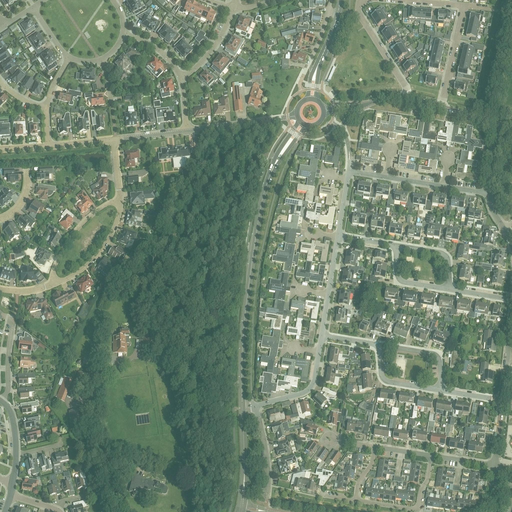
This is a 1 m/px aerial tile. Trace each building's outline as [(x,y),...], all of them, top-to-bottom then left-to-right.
[(139,2),(129,8),(133,13),(138,11),(139,13),(145,10),(146,9),(145,6),(142,7),(139,2)] [(190,13),(194,4),(190,3),(188,2),(185,9),(181,7),(178,12),(183,14),(183,13),(185,14),(186,11),(190,13)] [(197,6),(194,4),(190,13),(195,15),(199,7),(197,6)] [(195,15),(194,18),(200,20),(201,18),(205,9),(199,7),(195,15)] [(382,10),(380,7),(375,11),(377,14),(371,17),(373,19),(372,19),(374,22),(386,15),(385,15),(382,10)] [(151,20),(152,18),(149,16),(152,11),(149,9),(147,12),(137,17),(143,21),(141,25),(140,26),(146,29),(151,20)] [(207,10),(205,9),(201,18),(206,20),(210,12),(207,10)] [(300,11),(293,13),(292,12),(290,13),(291,19),(302,16),(300,11)] [(426,11),(426,20),(431,21),(431,23),(435,24),(435,17),(432,17),(432,12),(426,11)] [(214,13),(210,12),(206,20),(209,22),(208,24),(211,25),(216,14),(213,13),(214,13)] [(439,12),(438,17),(435,17),(435,24),(438,24),(438,21),(444,22),(445,12),(445,13),(439,12)] [(309,15),(308,18),(304,17),(303,23),(309,24),(309,22),(311,22),(311,25),(315,25),(316,23),(320,24),(321,16),(312,15),(312,16),(309,15)] [(376,26),(376,25),(378,27),(383,24),(385,26),(390,23),(394,20),(392,17),(388,19),(386,15),(374,22),(376,26)] [(482,23),(483,17),(471,15),(470,21),(480,23),(482,23)] [(240,18),(238,24),(250,28),(253,19),(247,17),(246,20),(241,18),(240,18)] [(161,23),(152,18),(151,20),(146,29),(152,32),(155,27),(157,29),(161,23)] [(25,24),(23,21),(18,25),(23,31),(22,31),(26,36),(31,33),(29,30),(34,27),(33,26),(34,25),(32,23),(30,21),(29,21),(28,21),(25,23),(26,23),(25,24)] [(164,40),(172,30),(165,24),(160,29),(163,31),(159,35),(159,36),(164,40)] [(250,28),(238,24),(235,30),(236,30),(241,32),(240,35),(246,37),(245,38),(250,40),(251,36),(247,34),(250,28)] [(302,33),(302,30),(308,31),(309,25),(303,24),(303,27),(298,26),(296,32),(302,33)] [(393,27),(391,24),(385,27),(387,30),(382,33),(383,35),(382,36),(384,39),(396,32),(393,27)] [(282,37),(290,35),(296,33),(294,28),(281,32),(282,37)] [(172,30),(164,40),(169,44),(170,44),(169,43),(173,39),(175,41),(180,36),(172,30)] [(476,42),(477,39),(478,33),(468,31),(466,37),(472,38),(471,41),(476,42)] [(394,40),(395,43),(401,39),(399,36),(396,32),(384,39),(386,42),(387,42),(388,44),(394,40)] [(204,37),(198,33),(197,36),(198,37),(195,40),(199,44),(203,40),(202,40),(204,37)] [(31,47),(42,40),(38,34),(33,37),(32,35),(26,39),(31,47)] [(300,48),(302,43),(303,43),(304,41),(312,43),(314,36),(307,34),(304,34),(304,35),(300,34),(299,39),(297,38),(297,41),(294,40),(292,46),(289,45),(287,50),(285,50),(285,53),(299,50),(300,48)] [(232,37),(228,43),(239,49),(244,41),(238,37),(237,40),(232,37)] [(443,49),(445,43),(438,42),(439,39),(432,37),(431,41),(433,41),(432,47),(443,49)] [(180,54),(189,45),(184,41),(185,40),(183,38),(177,43),(179,45),(175,49),(180,54)] [(271,40),(268,41),(267,41),(267,47),(270,47),(277,44),(276,39),(271,40)] [(45,45),(42,40),(31,47),(37,55),(43,51),(41,48),(45,45)] [(393,53),(395,56),(406,48),(404,45),(406,44),(404,40),(402,42),(401,41),(396,44),(398,47),(392,50),(394,52),(393,53)] [(239,49),(228,43),(225,48),(225,49),(226,49),(230,51),(229,54),(234,57),(239,49)] [(189,45),(180,54),(184,59),(192,52),(193,50),(189,45)] [(463,52),(473,55),(475,49),(464,47),(463,52)] [(406,48),(395,56),(397,59),(398,58),(399,60),(404,57),(406,60),(411,56),(406,48)] [(126,57),(123,54),(119,58),(120,58),(118,60),(119,61),(115,64),(122,72),(123,74),(120,75),(121,79),(127,77),(126,73),(125,73),(124,70),(129,66),(131,64),(130,62),(134,58),(138,61),(141,55),(130,49),(127,55),(128,55),(126,57)] [(10,56),(6,50),(2,53),(0,54),(0,62),(6,59),(8,63),(11,60),(13,59),(11,56),(10,56)] [(43,51),(37,55),(35,56),(37,59),(39,58),(42,63),(53,56),(49,51),(45,54),(43,51)] [(307,56),(299,53),(295,51),(291,60),(296,62),(297,60),(304,63),(307,56)] [(220,55),(216,60),(226,68),(230,63),(231,64),(233,61),(227,56),(225,59),(221,55),(220,55)] [(53,56),(42,63),(48,72),(54,68),(52,65),(56,62),(57,62),(53,56)] [(156,79),(163,72),(159,69),(162,66),(160,64),(160,63),(158,61),(158,62),(154,58),(148,65),(153,70),(150,72),(156,79)] [(11,60),(8,63),(2,66),(3,69),(5,73),(12,68),(14,71),(19,67),(17,65),(15,66),(11,60)] [(226,68),(216,60),(212,65),(213,65),(217,69),(215,71),(220,76),(226,68)] [(409,62),(405,65),(406,65),(403,67),(404,68),(403,69),(406,72),(407,73),(412,70),(415,73),(418,71),(419,68),(418,66),(417,66),(414,60),(409,63),(409,62)] [(429,62),(428,68),(439,71),(440,65),(429,63),(429,62)] [(19,67),(14,71),(17,74),(12,80),(15,83),(15,82),(17,84),(22,79),(24,77),(19,72),(21,70),(19,67)] [(474,77),(468,76),(469,71),(470,71),(459,68),(458,74),(463,75),(462,79),(473,81),(474,77)] [(94,71),(90,71),(90,72),(82,72),(82,75),(80,75),(79,80),(81,80),(81,81),(85,81),(85,83),(89,83),(89,81),(95,82),(95,78),(94,78),(94,71)] [(215,82),(217,80),(212,74),(209,76),(205,72),(205,73),(204,72),(202,75),(200,77),(201,78),(200,79),(203,81),(209,86),(214,81),(215,82)] [(438,81),(437,81),(437,79),(431,78),(432,74),(426,72),(425,77),(423,83),(429,84),(428,86),(432,86),(433,85),(436,86),(436,85),(437,85),(438,81)] [(24,77),(22,79),(26,81),(21,88),(25,90),(25,89),(28,91),(31,85),(34,81),(28,78),(29,76),(26,74),(24,77)] [(34,81),(31,85),(35,87),(32,94),(36,96),(36,95),(39,96),(40,93),(41,94),(42,90),(42,89),(43,86),(36,84),(38,81),(35,80),(34,81)] [(163,90),(160,90),(162,99),(171,97),(169,92),(173,91),(173,88),(172,85),(171,80),(162,82),(163,90)] [(454,84),(454,88),(454,89),(454,90),(457,91),(457,92),(461,93),(461,92),(466,93),(468,86),(469,82),(463,81),(462,84),(456,83),(455,84),(454,84)] [(242,102),(240,102),(239,87),(233,88),(234,102),(235,112),(243,111),(242,102)] [(260,100),(262,93),(256,91),(256,89),(253,88),(250,95),(251,95),(251,96),(253,97),(260,100)] [(73,102),(70,102),(71,95),(68,94),(68,93),(64,93),(60,92),(60,96),(58,96),(58,100),(62,101),(62,102),(65,102),(69,102),(68,106),(73,106),(73,102)] [(0,106),(8,99),(5,96),(4,97),(2,94),(0,95),(0,106)] [(92,94),(84,95),(85,99),(91,98),(92,106),(104,105),(104,101),(102,101),(102,97),(98,97),(94,97),(94,98),(93,98),(92,94)] [(253,97),(251,96),(248,104),(257,108),(258,105),(260,105),(261,102),(260,101),(260,100),(253,97)] [(220,99),(221,105),(213,106),(214,115),(222,114),(222,112),(229,111),(227,98),(220,99)] [(209,101),(202,102),(203,108),(195,108),(195,110),(194,110),(194,115),(196,115),(196,117),(207,116),(207,114),(210,113),(209,101)] [(145,112),(141,113),(142,121),(141,121),(142,126),(145,126),(145,124),(150,124),(150,121),(153,120),(153,115),(152,109),(145,110),(145,112)] [(157,119),(164,118),(164,122),(167,122),(167,123),(170,122),(170,121),(175,121),(174,111),(167,112),(166,109),(155,110),(157,119)] [(128,111),(128,114),(125,115),(126,127),(136,125),(136,123),(139,123),(138,118),(136,118),(135,114),(134,114),(134,110),(128,111)] [(93,111),(91,111),(92,125),(96,124),(97,131),(100,131),(100,130),(104,129),(103,127),(104,127),(104,123),(103,123),(102,119),(97,120),(97,116),(93,111)] [(380,132),(381,124),(383,112),(376,111),(375,114),(377,115),(375,124),(367,123),(366,126),(366,130),(370,131),(370,134),(369,133),(369,137),(373,137),(375,138),(375,134),(374,134),(374,131),(379,132),(380,132)] [(83,121),(78,122),(79,132),(83,132),(83,133),(86,132),(86,126),(89,125),(88,112),(85,112),(83,118),(83,121)] [(389,126),(381,124),(380,132),(389,133),(388,139),(392,139),(396,115),(389,113),(388,116),(390,116),(389,126)] [(71,127),(69,114),(65,114),(63,120),(64,123),(59,124),(59,128),(58,128),(59,132),(60,134),(63,133),(63,135),(67,134),(66,127),(71,127)] [(396,115),(392,139),(396,140),(397,135),(398,135),(407,136),(408,129),(400,127),(402,118),(401,118),(401,115),(396,115)] [(421,144),(425,122),(419,121),(419,122),(418,131),(409,130),(410,130),(409,129),(409,133),(408,133),(408,134),(408,135),(408,137),(408,136),(417,138),(416,140),(415,140),(415,143),(421,144)] [(15,132),(15,137),(21,137),(21,136),(22,136),(22,132),(26,132),(25,122),(18,123),(18,127),(15,127),(16,132),(15,132)] [(425,122),(421,144),(427,145),(427,142),(425,142),(426,138),(427,138),(427,139),(435,141),(436,138),(437,138),(437,137),(436,137),(437,134),(436,134),(428,133),(430,123),(425,122)] [(0,136),(3,136),(3,138),(11,138),(11,133),(9,133),(9,129),(2,130),(1,124),(0,123),(0,136)] [(40,132),(40,123),(33,124),(33,126),(30,126),(30,135),(31,135),(31,136),(35,136),(35,135),(37,135),(37,132),(40,132)] [(450,147),(454,126),(454,124),(446,123),(446,127),(448,127),(447,135),(438,134),(438,133),(437,140),(447,142),(446,146),(450,147)] [(454,126),(450,147),(454,147),(454,143),(464,145),(465,138),(458,137),(459,127),(454,126)] [(465,138),(464,145),(464,146),(469,147),(469,149),(468,149),(467,152),(469,153),(473,153),(474,150),(473,150),(473,148),(482,149),(483,142),(471,140),(473,127),(467,126),(465,138)] [(375,138),(373,137),(371,145),(362,144),(361,147),(358,146),(358,149),(372,152),(372,151),(379,152),(379,153),(381,153),(382,149),(378,149),(380,138),(375,138)] [(419,159),(420,153),(410,151),(411,143),(404,142),(402,152),(398,152),(398,156),(400,156),(400,155),(407,157),(419,159)] [(311,159),(318,161),(318,160),(319,161),(321,147),(318,147),(319,145),(315,145),(315,146),(314,146),(313,154),(300,152),(300,153),(299,157),(311,159)] [(429,154),(420,153),(419,159),(430,161),(430,160),(437,161),(437,162),(439,162),(440,158),(436,158),(438,148),(430,146),(429,154)] [(161,154),(158,154),(159,161),(170,159),(170,158),(175,157),(176,168),(187,167),(190,162),(189,157),(190,157),(189,148),(182,149),(182,147),(176,147),(176,149),(167,151),(167,149),(161,149),(161,154)] [(325,156),(325,158),(324,163),(334,165),(334,168),(338,169),(341,148),(335,147),(333,157),(325,156)] [(125,160),(126,168),(135,167),(134,159),(139,158),(138,151),(126,152),(127,160),(125,160)] [(372,151),(372,152),(371,159),(357,156),(356,161),(361,161),(360,163),(381,167),(382,163),(378,162),(379,153),(379,152),(372,151)] [(469,153),(467,152),(462,151),(460,161),(457,161),(456,165),(458,165),(465,166),(477,168),(478,162),(468,161),(469,153)] [(400,155),(400,156),(398,165),(394,165),(394,169),(415,172),(415,166),(406,164),(407,157),(400,155)] [(299,167),(299,171),(320,175),(320,171),(317,170),(318,161),(311,159),(309,167),(300,166),(299,167)] [(430,160),(430,161),(429,168),(419,166),(418,173),(439,176),(440,172),(436,171),(437,162),(437,161),(430,160)] [(458,165),(456,175),(452,174),(452,178),(476,182),(477,176),(464,174),(465,166),(458,165)] [(52,168),(39,169),(40,173),(37,173),(37,181),(49,180),(48,175),(52,174),(52,168)] [(18,182),(18,173),(13,174),(13,173),(12,170),(4,171),(4,176),(6,176),(6,178),(7,179),(8,179),(8,182),(12,182),(12,183),(13,184),(14,184),(15,183),(15,182),(18,182)] [(127,181),(128,181),(128,184),(138,183),(138,178),(143,177),(148,174),(148,170),(132,172),(133,176),(126,177),(127,181)] [(320,175),(299,171),(298,177),(308,179),(306,186),(314,187),(315,178),(319,178),(320,175)] [(104,198),(107,197),(104,192),(107,191),(107,183),(105,182),(105,179),(98,178),(98,183),(100,183),(99,187),(97,188),(98,190),(94,192),(93,193),(93,194),(93,195),(94,196),(95,196),(96,196),(99,200),(104,197),(104,198)] [(365,184),(364,193),(363,197),(370,198),(373,198),(374,192),(371,191),(372,185),(365,184)] [(36,195),(41,195),(40,200),(47,201),(48,192),(55,193),(56,187),(39,185),(39,188),(37,188),(36,195)] [(314,187),(306,186),(298,185),(297,191),(306,192),(305,200),(312,201),(315,187),(314,187)] [(325,205),(331,206),(333,196),(337,197),(338,190),(334,189),(335,185),(331,185),(330,189),(320,187),(319,194),(327,196),(325,205)] [(377,192),(374,192),(373,198),(376,199),(376,195),(383,196),(384,187),(378,186),(377,192)] [(13,196),(8,189),(3,193),(5,195),(0,198),(0,204),(2,207),(12,200),(10,198),(13,196)] [(140,190),(133,191),(133,194),(130,194),(131,198),(129,198),(130,206),(136,206),(136,207),(145,206),(144,199),(144,197),(149,197),(149,199),(154,198),(154,196),(154,191),(140,192),(140,190)] [(395,199),(392,199),(391,205),(394,206),(395,202),(401,203),(402,193),(402,192),(399,191),(398,192),(398,193),(396,192),(395,199)] [(82,202),(76,207),(81,214),(85,211),(85,212),(88,210),(87,209),(93,204),(82,192),(77,196),(82,202)] [(402,193),(401,203),(407,204),(406,208),(409,208),(411,202),(408,201),(408,194),(402,193)] [(413,202),(411,202),(409,208),(413,209),(413,205),(419,206),(421,196),(415,195),(413,202)] [(427,197),(421,196),(419,206),(425,207),(425,211),(428,211),(429,205),(426,204),(427,197)] [(447,197),(440,196),(439,205),(445,206),(444,210),(447,211),(448,204),(445,204),(447,197)] [(447,211),(446,218),(449,219),(451,211),(451,207),(457,208),(459,199),(452,198),(451,205),(448,204),(447,211)] [(305,202),(303,201),(285,199),(284,204),(294,206),(293,214),(300,215),(302,205),(304,205),(304,208),(307,208),(308,202),(305,202)] [(42,211),(45,207),(35,201),(33,204),(32,203),(27,211),(33,214),(33,213),(36,215),(39,210),(42,211)] [(314,225),(317,225),(318,225),(319,224),(320,216),(322,205),(318,204),(316,204),(314,213),(306,212),(305,219),(315,221),(314,225)] [(359,225),(360,214),(362,206),(355,205),(355,208),(357,208),(356,215),(354,215),(352,224),(359,225)] [(324,217),(320,216),(319,224),(328,225),(328,229),(332,230),(335,209),(329,208),(328,215),(327,215),(327,217),(324,216),(324,217)] [(67,229),(71,224),(70,223),(73,220),(72,219),(74,216),(66,210),(62,215),(65,218),(60,223),(62,225),(62,226),(63,227),(64,227),(64,228),(67,229)] [(466,216),(465,223),(464,227),(467,227),(469,220),(474,221),(476,211),(469,210),(468,216),(466,216)] [(126,224),(129,225),(128,226),(132,227),(133,226),(135,226),(141,227),(141,226),(142,225),(141,224),(142,223),(136,222),(137,218),(141,219),(142,213),(132,211),(132,214),(128,213),(126,224)] [(476,211),(474,221),(477,221),(477,225),(482,226),(483,219),(484,219),(483,217),(485,216),(484,215),(484,214),(482,214),(482,212),(476,211)] [(366,215),(360,214),(359,225),(365,226),(366,220),(369,220),(370,214),(370,213),(367,212),(367,213),(366,215)] [(370,214),(369,220),(372,221),(371,227),(377,228),(379,219),(373,218),(374,212),(372,212),(372,214),(370,214)] [(280,227),(301,231),(301,227),(297,226),(299,216),(292,215),(291,223),(281,221),(280,225),(277,225),(277,227),(280,227)] [(35,223),(27,216),(25,219),(22,216),(17,222),(20,224),(19,225),(19,226),(21,228),(22,228),(22,227),(25,229),(27,227),(28,227),(29,227),(30,226),(31,227),(35,223)] [(379,219),(377,228),(379,229),(379,230),(383,231),(385,223),(388,223),(389,217),(385,216),(385,217),(383,216),(382,217),(379,217),(379,219)] [(407,222),(407,224),(406,230),(408,231),(407,237),(408,237),(407,239),(411,240),(412,238),(414,238),(416,229),(415,229),(416,227),(412,226),(412,224),(410,224),(410,222),(407,222)] [(7,229),(3,231),(3,232),(4,231),(8,237),(7,237),(8,237),(9,238),(12,236),(14,239),(19,236),(19,237),(22,235),(19,231),(18,231),(13,223),(6,228),(7,229)] [(395,235),(397,226),(397,223),(396,223),(394,223),(393,224),(393,225),(390,225),(389,234),(395,235)] [(397,226),(395,235),(402,236),(403,230),(406,230),(407,224),(403,223),(403,227),(397,226)] [(429,224),(426,223),(425,230),(428,230),(427,236),(433,238),(435,228),(435,225),(429,224)] [(445,226),(444,233),(447,233),(446,240),(446,241),(449,242),(450,240),(452,241),(454,228),(448,227),(448,225),(445,224),(445,226)] [(441,229),(435,228),(433,238),(440,239),(441,232),(444,233),(445,226),(441,225),(441,229)] [(301,231),(280,227),(280,228),(277,227),(276,231),(279,232),(279,233),(279,232),(289,234),(288,242),(287,242),(295,244),(296,234),(300,234),(301,231)] [(460,229),(454,228),(452,241),(458,242),(460,229)] [(137,234),(124,229),(122,235),(120,235),(118,242),(127,245),(129,238),(135,240),(137,234)] [(489,230),(483,229),(482,232),(486,233),(485,239),(494,240),(495,238),(497,239),(498,234),(495,234),(489,233),(489,230)] [(57,244),(58,241),(61,237),(54,233),(48,244),(51,246),(50,246),(52,247),(52,246),(55,248),(57,244)] [(480,244),(480,247),(486,249),(487,246),(496,247),(496,243),(494,242),(494,240),(485,239),(485,243),(481,242),(480,244)] [(314,250),(315,243),(315,241),(312,241),(311,245),(301,243),(300,250),(308,252),(306,261),(312,262),(314,250)] [(315,243),(314,250),(318,251),(318,253),(322,254),(321,262),(320,261),(320,262),(326,263),(329,242),(325,241),(325,245),(315,243)] [(277,250),(276,256),(293,259),(295,259),(298,260),(299,254),(297,253),(297,256),(294,255),(295,245),(288,244),(287,252),(277,250)] [(127,254),(118,248),(116,251),(113,248),(109,254),(118,261),(120,257),(124,259),(127,254)] [(40,249),(37,255),(39,256),(36,262),(38,263),(39,264),(40,265),(41,265),(42,265),(44,266),(47,260),(48,261),(48,260),(51,254),(40,249)] [(347,253),(346,259),(358,261),(358,258),(360,258),(361,252),(354,251),(353,254),(347,253)] [(373,258),(373,261),(381,263),(382,260),(385,260),(386,254),(376,252),(375,259),(373,258)] [(494,259),(504,261),(504,259),(506,259),(507,255),(505,254),(492,252),(491,255),(495,256),(494,259)] [(468,255),(459,254),(458,260),(470,262),(471,256),(468,255)] [(276,256),(273,255),(272,261),(284,263),(283,271),(291,273),(293,259),(276,256)] [(358,261),(346,259),(345,265),(351,266),(351,269),(358,270),(359,268),(355,267),(356,261),(358,261)] [(504,261),(494,259),(493,266),(503,267),(504,261)] [(112,269),(104,260),(96,268),(105,276),(112,269)] [(312,262),(306,261),(305,271),(297,270),(296,277),(306,278),(305,282),(309,283),(309,281),(310,274),(312,262)] [(381,263),(373,261),(372,264),(377,265),(376,271),(386,273),(387,266),(381,265),(381,263)] [(318,275),(310,274),(309,281),(319,283),(318,286),(322,287),(325,266),(319,265),(318,275)] [(3,279),(6,280),(10,281),(11,279),(15,279),(15,271),(11,270),(2,267),(0,272),(0,278),(3,279)] [(23,270),(20,270),(20,274),(21,274),(21,277),(20,278),(20,281),(24,281),(24,282),(26,282),(31,282),(31,281),(34,280),(37,280),(41,276),(37,271),(33,274),(33,269),(30,270),(30,269),(23,269),(23,270)] [(358,270),(351,269),(350,272),(344,271),(343,277),(353,279),(354,273),(358,274),(358,270)] [(386,273),(376,271),(375,277),(370,276),(369,279),(366,279),(366,281),(369,282),(368,286),(369,286),(370,283),(370,282),(378,283),(379,278),(385,279),(386,273)] [(493,279),(502,280),(503,278),(504,278),(505,274),(503,274),(494,272),(493,279)] [(270,285),(290,288),(291,285),(287,284),(289,274),(281,273),(280,281),(270,279),(270,285)] [(470,275),(460,273),(459,280),(467,281),(467,283),(470,283),(471,275),(470,275)] [(76,285),(81,293),(83,291),(84,290),(84,289),(86,289),(88,288),(89,286),(91,286),(93,285),(88,277),(87,277),(85,278),(83,278),(81,279),(81,281),(76,285)] [(353,279),(343,277),(342,284),(348,285),(348,287),(355,289),(355,290),(359,291),(359,288),(356,287),(356,286),(352,285),(353,279)] [(290,288),(270,285),(267,284),(266,290),(269,290),(269,291),(278,292),(277,300),(284,301),(286,291),(290,292),(290,288)] [(340,298),(350,300),(351,294),(354,295),(355,291),(348,290),(347,293),(341,292),(340,298)] [(399,292),(393,291),(391,300),(395,301),(394,303),(397,304),(396,306),(399,307),(401,298),(398,298),(399,292)] [(58,293),(53,296),(54,299),(53,300),(57,308),(58,307),(56,306),(61,303),(62,304),(65,302),(66,303),(76,298),(72,292),(66,295),(65,293),(60,296),(58,293)] [(401,298),(399,307),(404,307),(405,305),(406,303),(409,303),(410,293),(404,292),(403,299),(401,298)] [(417,294),(410,293),(409,303),(415,304),(414,309),(415,309),(415,311),(417,311),(418,301),(416,300),(417,294)] [(418,301),(417,311),(420,312),(420,310),(421,308),(422,308),(422,305),(427,306),(428,296),(422,295),(421,301),(418,301)] [(427,306),(426,310),(432,311),(432,312),(435,312),(437,304),(434,303),(435,297),(428,296),(427,306)] [(350,300),(340,298),(339,304),(345,305),(344,308),(352,310),(352,307),(349,306),(350,300)] [(440,304),(437,304),(435,312),(438,313),(439,308),(442,308),(441,312),(442,313),(444,314),(445,309),(447,299),(440,298),(440,304)] [(39,299),(27,302),(28,304),(26,304),(27,310),(29,309),(29,312),(41,310),(46,320),(53,317),(47,304),(46,300),(40,301),(39,299)] [(305,308),(306,301),(306,299),(302,299),(302,302),(292,301),(290,308),(298,309),(297,319),(303,320),(305,308)] [(316,303),(306,301),(305,308),(312,310),(311,320),(317,320),(320,299),(316,299),(316,303)] [(453,300),(447,299),(445,309),(451,310),(450,315),(453,315),(455,306),(452,306),(453,300)] [(289,317),(289,315),(290,311),(287,310),(286,313),(283,313),(285,303),(277,301),(276,309),(264,307),(263,311),(264,311),(264,313),(265,313),(289,317)] [(457,307),(455,306),(453,315),(456,316),(457,311),(463,312),(465,302),(458,301),(457,307)] [(471,303),(465,302),(463,312),(469,313),(468,318),(471,318),(473,309),(470,309),(471,303)] [(473,309),(471,318),(477,319),(478,316),(478,314),(481,315),(483,305),(476,304),(476,310),(473,309)] [(483,305),(481,315),(484,315),(484,319),(485,319),(485,320),(489,321),(491,312),(488,312),(489,306),(483,305)] [(494,313),(491,312),(489,321),(494,322),(496,319),(496,317),(499,318),(501,308),(495,307),(494,313)] [(338,310),(337,316),(347,318),(347,315),(351,315),(352,310),(344,308),(344,311),(338,310)] [(376,319),(373,325),(376,326),(375,331),(380,334),(385,322),(382,321),(379,319),(382,312),(379,311),(376,317),(376,319)] [(289,317),(265,313),(264,319),(274,321),(273,329),(280,330),(282,320),(285,320),(285,323),(288,323),(289,317)] [(347,318),(337,316),(336,322),(342,323),(342,327),(349,328),(349,325),(346,324),(347,318)] [(376,319),(373,318),(372,321),(370,320),(369,323),(363,321),(363,322),(362,322),(359,331),(366,333),(368,329),(371,330),(372,328),(373,325),(376,319)] [(303,320),(297,319),(295,328),(287,327),(286,334),(296,336),(296,340),(299,340),(301,331),(303,320)] [(388,323),(385,322),(380,334),(387,336),(390,328),(393,329),(394,325),(388,323)] [(400,337),(403,328),(404,325),(398,322),(394,334),(400,337)] [(301,331),(299,340),(304,341),(304,339),(310,340),(309,344),(313,345),(316,324),(310,323),(309,333),(301,331)] [(403,328),(400,337),(406,339),(411,327),(408,326),(407,329),(403,328)] [(419,340),(424,328),(421,327),(418,326),(413,338),(419,340)] [(439,343),(442,334),(439,333),(440,332),(439,331),(437,330),(438,329),(437,328),(435,327),(433,330),(432,334),(435,335),(433,341),(439,343)] [(430,330),(424,328),(419,340),(426,342),(430,330)] [(126,353),(127,348),(126,340),(129,340),(129,330),(120,330),(120,336),(118,336),(113,336),(113,353),(126,353)] [(262,342),(283,345),(283,342),(279,341),(281,331),(273,330),(272,338),(262,336),(262,342)] [(442,334),(439,343),(445,345),(447,339),(450,340),(454,331),(451,330),(450,330),(449,333),(443,331),(442,334)] [(496,353),(497,342),(491,341),(492,332),(485,331),(484,343),(487,344),(486,352),(496,353)] [(25,341),(25,342),(20,341),(19,349),(31,351),(32,339),(26,338),(25,341)] [(153,351),(153,339),(143,339),(143,352),(153,351)] [(283,345),(262,342),(261,348),(270,349),(269,357),(275,358),(276,358),(278,348),(282,349),(283,345)] [(332,350),(331,356),(338,358),(339,351),(332,350)] [(452,351),(450,369),(459,370),(461,352),(452,351)] [(353,353),(351,361),(351,365),(358,364),(370,363),(369,356),(361,356),(362,360),(357,361),(356,359),(355,359),(356,353),(353,353)] [(269,357),(261,355),(260,363),(268,364),(266,374),(271,374),(277,375),(278,369),(273,368),(275,358),(269,357)] [(295,366),(296,359),(296,357),(293,356),(292,360),(282,359),(281,366),(289,367),(287,377),(293,378),(295,366)] [(338,358),(331,356),(329,363),(337,365),(338,361),(344,362),(345,359),(338,358)] [(296,359),(295,366),(303,367),(301,377),(307,378),(310,357),(307,357),(306,360),(296,359)] [(20,361),(18,361),(18,364),(20,364),(20,368),(30,368),(30,365),(34,366),(35,362),(30,361),(31,358),(22,358),(22,361),(20,361)] [(492,384),(493,373),(487,372),(488,364),(481,363),(480,375),(484,375),(483,383),(492,384)] [(337,378),(339,378),(340,375),(335,374),(336,370),(328,369),(327,376),(337,378)] [(88,377),(79,372),(74,383),(84,387),(88,377)] [(271,374),(266,374),(263,373),(262,377),(263,378),(262,385),(263,386),(262,393),(271,394),(271,392),(275,393),(276,390),(276,385),(270,384),(271,374)] [(362,373),(354,374),(354,377),(361,376),(361,380),(357,380),(358,384),(372,382),(371,375),(362,376),(362,373)] [(25,384),(28,384),(28,379),(33,379),(35,379),(35,374),(33,374),(18,374),(17,374),(18,378),(19,378),(19,380),(19,384),(22,384),(23,385),(24,385),(25,384)] [(337,378),(327,376),(326,383),(333,384),(333,386),(338,387),(339,381),(337,381),(337,378)] [(64,402),(72,380),(64,377),(56,399),(64,402)] [(277,382),(276,385),(276,390),(280,391),(280,390),(284,390),(285,388),(289,389),(289,386),(296,387),(298,379),(293,378),(287,377),(286,384),(277,382)] [(373,389),(372,382),(358,384),(358,387),(364,386),(364,390),(373,389)] [(20,399),(29,398),(29,393),(34,392),(34,388),(18,389),(19,392),(20,392),(20,399)] [(386,405),(388,392),(381,391),(381,395),(378,394),(377,399),(384,400),(383,404),(386,405)] [(395,393),(388,392),(386,405),(389,405),(390,401),(394,401),(395,393)] [(331,405),(337,397),(326,393),(322,397),(319,394),(316,398),(314,400),(321,407),(326,401),(329,404),(330,403),(331,405)] [(407,395),(406,403),(405,406),(408,407),(409,404),(413,404),(414,396),(413,396),(414,395),(410,394),(410,396),(407,395)] [(424,413),(425,400),(419,399),(417,407),(421,407),(421,412),(424,413)] [(425,400),(424,413),(423,413),(426,414),(427,409),(431,409),(432,401),(425,400)] [(23,414),(32,413),(31,408),(39,406),(38,401),(35,401),(35,402),(20,404),(21,408),(22,408),(23,414)] [(443,411),(444,403),(437,402),(436,410),(443,411)] [(298,414),(299,417),(299,418),(304,420),(305,417),(304,414),(310,413),(308,403),(300,405),(301,409),(297,410),(298,414)] [(360,405),(359,408),(365,411),(365,412),(369,412),(372,413),(374,405),(369,404),(364,403),(360,405)] [(444,403),(443,411),(442,417),(445,417),(446,412),(450,412),(451,404),(444,403)] [(463,404),(462,412),(469,413),(470,405),(468,404),(467,404),(467,405),(463,404)] [(480,417),(488,418),(489,411),(485,411),(485,408),(480,407),(479,411),(481,411),(480,417)] [(83,410),(69,411),(71,429),(86,427),(83,410)] [(276,412),(275,410),(268,412),(270,422),(277,420),(277,421),(284,419),(283,413),(279,414),(279,411),(276,412)] [(328,425),(336,426),(337,422),(340,423),(341,416),(341,414),(338,413),(337,416),(330,414),(328,425)] [(23,422),(25,429),(28,428),(30,429),(31,428),(36,427),(35,423),(39,422),(38,416),(30,417),(30,420),(23,422)] [(488,418),(480,417),(478,427),(474,426),(474,429),(478,430),(482,425),(486,425),(488,418)] [(357,419),(353,418),(352,421),(352,422),(349,422),(343,421),(342,427),(346,427),(346,428),(348,428),(347,431),(355,433),(357,419)] [(357,419),(355,433),(362,434),(363,431),(364,431),(364,430),(368,431),(369,425),(365,424),(365,422),(360,421),(360,420),(357,419)] [(315,436),(318,428),(315,427),(316,424),(307,421),(306,424),(308,425),(306,432),(315,436)] [(285,430),(289,428),(287,422),(283,423),(284,427),(282,427),(281,424),(272,426),(274,434),(276,433),(278,432),(278,430),(281,430),(280,429),(284,428),(285,430)] [(400,440),(402,429),(402,426),(399,425),(398,431),(394,431),(393,439),(400,440)] [(381,437),(383,426),(380,426),(379,429),(375,428),(374,436),(381,437)] [(383,426),(381,437),(388,438),(389,430),(386,430),(386,427),(383,426)] [(289,429),(289,428),(285,430),(284,428),(280,429),(281,430),(278,430),(278,432),(276,433),(278,440),(285,438),(283,432),(285,432),(286,433),(295,431),(294,427),(289,429)] [(420,433),(419,441),(426,442),(427,434),(424,434),(424,429),(421,428),(420,433)] [(27,435),(26,436),(27,443),(37,441),(36,437),(41,436),(40,433),(39,429),(32,431),(27,432),(27,435)] [(402,429),(400,440),(407,441),(408,433),(404,433),(405,430),(402,429)] [(440,433),(440,429),(437,429),(436,436),(432,435),(431,443),(438,444),(440,433)] [(486,431),(478,430),(478,433),(477,436),(478,436),(477,438),(476,444),(475,452),(482,453),(483,445),(479,445),(480,439),(484,440),(485,437),(486,431)] [(419,441),(420,433),(413,432),(412,440),(419,441)] [(442,433),(440,433),(438,444),(441,445),(441,446),(443,447),(444,446),(444,445),(445,445),(446,437),(441,436),(442,433)] [(459,434),(458,437),(456,449),(463,450),(464,442),(463,440),(461,440),(462,435),(459,434)] [(456,449),(458,437),(456,437),(455,441),(450,440),(449,448),(456,449)] [(280,449),(276,450),(277,451),(276,452),(277,455),(278,455),(278,457),(288,454),(286,447),(288,446),(287,442),(278,444),(280,449)] [(311,459),(317,451),(314,449),(317,445),(315,444),(315,443),(314,443),(313,443),(312,442),(306,450),(309,452),(307,456),(311,459)] [(475,452),(476,444),(469,443),(468,451),(475,452)] [(320,453),(318,451),(312,460),(316,463),(319,459),(322,461),(328,453),(326,452),(326,451),(325,450),(324,451),(323,450),(320,453)] [(329,467),(332,462),(335,464),(341,456),(340,455),(339,454),(339,453),(337,453),(336,452),(334,456),(331,454),(324,463),(329,467)] [(56,459),(52,460),(54,468),(61,466),(60,462),(68,461),(66,453),(59,454),(55,454),(56,459)] [(280,460),(281,463),(278,464),(281,474),(291,471),(289,465),(296,463),(294,456),(280,460)] [(39,458),(40,463),(41,468),(46,467),(46,470),(52,469),(51,463),(48,464),(46,457),(39,458)] [(32,460),(25,461),(28,471),(31,470),(32,475),(40,473),(38,467),(34,468),(32,460)] [(404,460),(404,464),(411,465),(411,469),(410,470),(420,471),(421,465),(412,464),(412,461),(404,460)] [(403,468),(403,470),(410,471),(410,475),(410,476),(419,477),(420,471),(410,470),(411,469),(403,468)] [(468,471),(468,474),(471,474),(470,478),(470,479),(479,481),(480,475),(471,473),(471,472),(468,471)] [(81,479),(76,480),(78,489),(84,487),(85,489),(88,488),(84,473),(80,474),(81,479)] [(293,479),(292,482),(295,483),(294,488),(299,489),(300,488),(302,489),(303,485),(306,474),(303,473),(297,475),(294,475),(293,479)] [(306,474),(303,485),(308,486),(307,490),(313,492),(314,484),(309,483),(310,479),(309,479),(310,474),(307,473),(306,473),(306,474)] [(407,474),(406,477),(409,477),(409,482),(418,483),(419,477),(410,476),(410,475),(407,474)] [(63,490),(64,490),(64,492),(70,491),(71,492),(74,491),(71,476),(66,477),(67,482),(62,484),(63,487),(62,487),(62,488),(62,489),(63,490)] [(166,487),(164,487),(163,485),(160,484),(159,483),(156,482),(155,483),(151,482),(151,481),(142,479),(143,478),(133,476),(129,492),(133,493),(133,495),(134,497),(137,498),(139,497),(139,494),(139,493),(140,487),(149,490),(150,489),(154,490),(155,488),(162,490),(161,492),(162,493),(164,494),(166,493),(167,489),(166,487)] [(322,476),(319,485),(323,486),(329,478),(322,476)] [(462,477),(462,479),(469,480),(469,484),(469,485),(478,487),(479,481),(470,479),(470,478),(462,477)] [(23,482),(22,489),(32,491),(33,487),(38,488),(39,481),(31,479),(25,478),(24,482),(23,482)] [(48,487),(50,495),(57,494),(57,495),(60,494),(57,479),(52,480),(53,486),(48,487)] [(466,483),(465,486),(469,486),(468,491),(477,493),(478,487),(469,485),(469,484),(466,483)] [(427,508),(433,508),(434,499),(433,498),(430,498),(430,495),(428,495),(426,494),(425,502),(427,502),(427,508)] [(83,511),(82,507),(87,506),(86,501),(79,502),(80,505),(70,508),(71,511),(83,511)]
